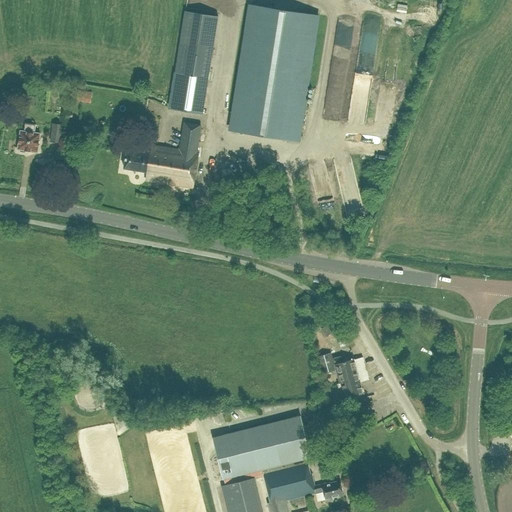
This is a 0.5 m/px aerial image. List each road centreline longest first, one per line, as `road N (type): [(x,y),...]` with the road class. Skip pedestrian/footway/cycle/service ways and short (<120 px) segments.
road 1 (secondary): [(350,268),(0,200)]
road 2 (residential): [(472,449),(437,444),(421,431),(359,322),(350,268)]
road 3 (secondary): [(472,449),(483,288)]
road 4 (secondary): [(483,288),(350,268)]
